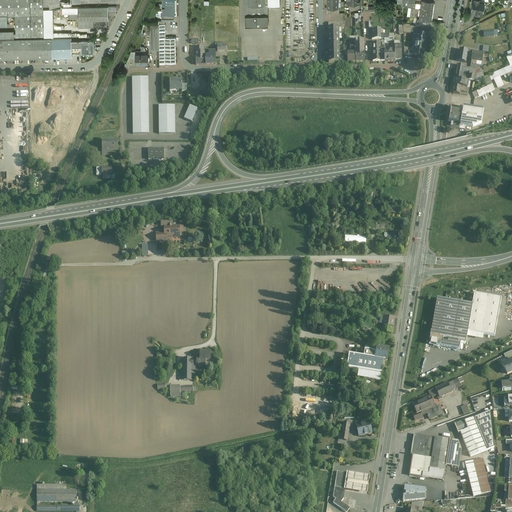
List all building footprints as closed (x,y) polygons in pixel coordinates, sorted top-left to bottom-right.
[(29,0),(0,0),(0,16),(7,16),(13,16),(30,16),(29,0)] [(29,0),(30,16),(13,16),(13,26),(15,26),(16,34),(16,36),(44,35),(43,8),(42,0),(29,0)] [(42,0),(43,8),(61,8),(60,0),(42,0)] [(174,0),(162,0),(162,4),(162,8),(161,8),(161,9),(162,9),(162,14),(161,14),(161,21),(173,21),(173,15),(174,15),(174,0)] [(244,0),(245,16),(268,16),(268,6),(267,0),(244,0)] [(481,0),(479,0),(474,0),(474,1),(473,1),(471,9),(476,10),(475,13),(482,14),(484,1),(481,0)] [(433,3),(422,1),(422,6),(420,5),(420,8),(419,8),(417,17),(430,19),(433,3)] [(419,8),(411,7),(410,16),(416,17),(417,17),(419,8)] [(108,10),(78,11),(78,21),(93,21),(107,20),(108,20),(108,10)] [(45,11),(45,37),(79,37),(79,30),(55,30),(55,11),(45,11)] [(7,16),(0,16),(0,26),(10,26),(10,17),(7,17),(7,16)] [(268,16),(245,16),(245,26),(268,26),(268,16)] [(417,17),(416,17),(415,27),(429,29),(430,19),(417,17)] [(159,25),(149,25),(150,50),(159,50),(159,25)] [(380,30),(372,30),(372,39),(380,39),(380,38),(388,38),(388,34),(380,34),(380,30)] [(428,36),(416,34),(414,44),(426,46),(428,36)] [(16,39),(0,39),(0,59),(51,58),(51,38),(16,39)] [(71,38),(51,38),(51,58),(72,58),(72,54),(71,41),(71,38)] [(176,38),(165,38),(165,63),(176,63),(176,38)] [(87,41),(81,41),(81,54),(94,53),(94,40),(87,41)] [(81,41),(71,41),(72,54),(81,54),(81,41)] [(363,41),(358,41),(358,45),(355,45),(355,53),(364,53),(363,41)] [(352,50),(352,53),(347,53),(347,62),(356,61),(355,45),(355,42),(350,42),(350,50),(352,50)] [(380,43),(372,43),(372,52),(380,52),(380,48),(380,43)] [(426,46),(414,44),(413,52),(413,55),(425,57),(426,46)] [(203,52),(203,47),(196,47),(196,65),(205,65),(205,57),(205,52),(203,52)] [(387,52),(384,52),(384,61),(394,61),(394,47),(387,47),(387,52)] [(468,51),(460,50),(458,61),(466,63),(467,56),(468,51)] [(483,53),(468,51),(467,56),(472,57),(471,62),(475,63),(475,62),(476,60),(477,61),(476,64),(480,65),(480,61),(481,61),(483,53)] [(215,52),(209,52),(209,57),(205,57),(205,65),(216,64),(215,52)] [(380,52),(372,52),(373,61),(380,61),(380,53),(382,53),(382,52),(380,52)] [(364,53),(355,53),(356,61),(356,62),(364,61),(364,53)] [(148,54),(135,54),(135,64),(148,64),(148,54)] [(510,66),(488,76),(489,76),(490,79),(491,81),(511,72),(511,54),(506,58),(510,66)] [(149,134),(148,77),(132,78),(133,134),(149,134)] [(178,79),(178,80),(169,80),(169,87),(174,87),(174,88),(182,88),(182,84),(182,79),(178,79)] [(462,80),(455,79),(454,86),(465,88),(467,88),(468,81),(462,80)] [(487,87),(476,92),(479,97),(495,90),(492,84),(487,87)] [(465,88),(454,86),(453,93),(459,94),(460,91),(465,92),(465,88)] [(175,134),(175,105),(159,106),(159,134),(175,134)] [(191,121),(197,108),(190,105),(184,118),(191,121)] [(484,110),(463,107),(462,113),(460,125),(473,127),(482,124),(484,110)] [(462,113),(450,111),(448,122),(447,127),(459,129),(460,125),(462,113)] [(117,140),(102,140),(101,155),(111,154),(111,151),(117,151),(117,140)] [(164,149),(148,149),(148,160),(164,160),(164,149)] [(172,226),(164,226),(164,227),(165,233),(156,233),(157,242),(171,242),(171,237),(179,237),(179,226),(172,226)] [(501,299),(474,294),(472,305),(473,305),(468,332),(484,335),(494,337),(501,299)] [(472,305),(437,299),(429,345),(433,346),(433,347),(438,348),(438,347),(459,350),(460,343),(466,344),(467,337),(468,332),(473,305),(472,305)] [(394,318),(384,316),(383,324),(393,326),(394,318)] [(393,326),(383,324),(382,332),(391,333),(393,326)] [(467,337),(483,340),(484,335),(468,332),(467,337)] [(376,348),(365,346),(363,357),(349,355),(348,360),(340,360),(341,360),(341,363),(340,363),(340,364),(348,364),(347,369),(359,371),(357,378),(380,381),(382,368),(385,369),(387,360),(389,350),(376,348)] [(200,351),(200,359),(205,359),(205,360),(210,360),(210,351),(200,351)] [(205,360),(205,359),(200,359),(196,358),(196,361),(191,361),(191,365),(196,365),(196,367),(205,367),(205,360)] [(183,359),(183,371),(183,376),(182,381),(191,381),(191,378),(191,369),(191,367),(191,365),(191,361),(191,359),(183,359)] [(507,375),(511,372),(511,360),(507,363),(502,365),(507,375)] [(458,379),(448,384),(451,392),(461,387),(460,383),(458,379)] [(509,383),(501,383),(502,389),(511,388),(511,380),(509,381),(509,383)] [(448,383),(435,389),(437,394),(438,396),(439,397),(451,392),(448,384),(448,383)] [(430,396),(412,403),(417,413),(413,415),(415,420),(422,417),(421,413),(422,412),(423,415),(427,413),(429,419),(433,417),(434,418),(437,416),(438,416),(434,406),(430,396)] [(439,405),(434,406),(438,416),(442,414),(439,405)] [(490,412),(473,418),(486,451),(494,448),(490,412)] [(473,418),(464,422),(467,430),(460,433),(470,457),(479,453),(486,451),(473,418)] [(369,422),(362,424),(361,421),(355,422),(358,436),(372,433),(369,422)] [(464,421),(454,424),(458,433),(460,433),(467,430),(464,422),(464,421)] [(422,436),(414,434),(410,454),(412,455),(415,440),(421,441),(422,436)] [(421,441),(415,440),(412,455),(425,457),(428,437),(422,436),(421,441)] [(450,440),(428,437),(425,457),(422,478),(443,481),(445,471),(445,466),(450,440)] [(458,441),(450,440),(445,466),(459,468),(462,450),(458,441)] [(412,455),(410,454),(410,455),(412,456),(409,475),(422,478),(425,457),(412,455)] [(472,461),(465,463),(473,497),(490,492),(483,464),(483,462),(482,459),(472,461)] [(346,474),(337,472),(333,497),(336,499),(341,503),(341,502),(343,499),(345,490),(345,489),(346,488),(348,475),(347,474),(346,474)] [(347,472),(346,474),(347,474),(348,475),(346,488),(345,489),(345,490),(366,494),(369,476),(347,472)] [(425,489),(405,487),(404,492),(405,492),(404,496),(403,496),(403,501),(425,499),(424,494),(424,492),(425,489)] [(76,502),(76,490),(37,490),(37,502),(76,502)] [(347,511),(349,509),(341,502),(341,503),(336,499),(333,503),(345,511),(347,511)]
